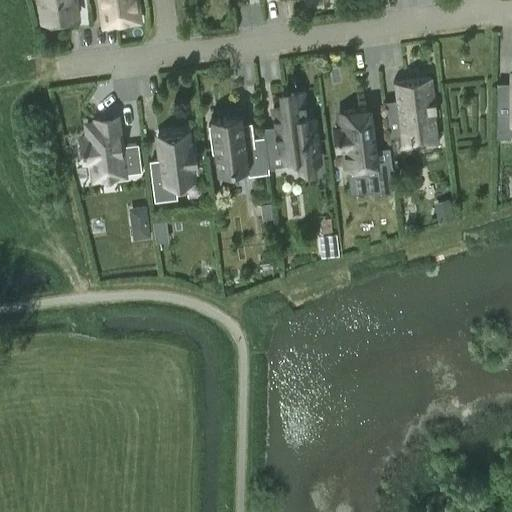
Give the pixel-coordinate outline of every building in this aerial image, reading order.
[(73,0),(41,0),(44,18),(75,14),(73,0)] [(101,0),(105,23),(138,18),(135,0),(101,0)] [(496,86),(496,118),(511,118),(511,66),(511,82),(508,82),(508,87),(496,86)] [(406,79),(394,81),(397,107),(385,108),(389,137),(437,131),(430,76),(418,78),(406,79)] [(264,135),(266,153),(288,150),(290,163),(313,160),(319,160),(314,119),(306,121),(305,109),(303,92),(281,95),(283,107),(273,108),(275,124),(263,126),(264,135)] [(341,125),(335,126),(338,148),(344,148),(347,167),(350,192),(375,189),(375,193),(391,191),(388,167),(377,168),(374,147),(369,107),(339,111),(341,125)] [(211,116),(212,123),(208,124),(212,152),(215,151),(217,169),(246,166),(247,174),(269,171),(264,135),(253,136),(251,121),(242,122),(241,112),(211,116)] [(88,136),(81,137),(83,160),(91,159),(93,171),(94,177),(120,174),(142,171),(138,143),(120,145),(117,120),(87,123),(88,136)] [(155,199),(176,196),(174,180),(193,178),(191,164),(196,164),(193,144),(189,145),(187,131),(157,135),(160,159),(150,160),(155,199)] [(272,217),(270,202),(261,203),(263,218),(272,217)] [(450,203),(435,207),(438,222),(453,218),(450,203)] [(169,236),(167,220),(153,221),(155,238),(169,236)] [(149,224),(131,226),(133,240),(151,237),(149,224)]
